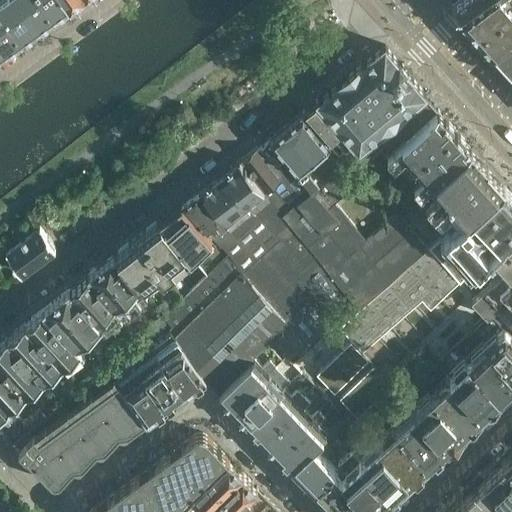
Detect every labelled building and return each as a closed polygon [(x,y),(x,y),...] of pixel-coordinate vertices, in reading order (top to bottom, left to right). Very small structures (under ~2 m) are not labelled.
[(37,29),(15,0),(0,0),(0,11),(21,41),(37,29)] [(53,17),(40,0),(15,0),(37,29),(53,17)] [(69,6),(65,0),(40,0),(53,17),(53,18),(69,6)] [(511,5),(511,0),(456,0),(451,4),(477,32),(511,5)] [(493,49),(494,48),(511,32),(511,5),(477,32),(493,49)] [(21,41),(0,11),(0,46),(5,53),(21,41)] [(511,67),(511,32),(494,48),(511,67)] [(452,120),(448,116),(444,115),(425,94),(426,93),(413,77),(410,73),(409,71),(409,72),(403,65),(404,65),(403,64),(402,64),(399,60),(399,61),(387,47),(385,45),(363,62),(339,82),(320,98),(318,99),(352,140),(359,148),(375,135),(390,152),(388,154),(420,189),(471,145),(467,140),(466,136),(462,131),(458,131),(452,124),(452,120)] [(352,140),(318,99),(305,109),(340,151),(352,140)] [(340,151),(305,109),(303,111),(269,137),(286,157),(313,188),(329,173),(345,160),(345,157),(340,151)] [(359,307),(425,249),(427,246),(397,212),(348,254),(327,229),(339,218),(329,206),(313,188),(286,157),(269,137),(257,147),(239,160),(282,212),(322,262),(301,280),(313,295),(284,320),(307,346),(292,360),(301,370),(344,415),(340,419),(354,434),(399,391),(334,321),(355,302),(359,307)] [(449,227),(504,181),(471,145),(420,189),(417,192),(449,227)] [(282,212),(239,160),(198,192),(243,243),(282,212)] [(360,178),(345,160),(329,173),(346,191),(360,178)] [(346,191),(329,173),(313,188),(329,206),(346,191)] [(428,247),(350,317),(364,333),(373,342),(422,298),(428,306),(464,274),(458,268),(465,262),(471,269),(484,257),(493,267),(502,258),(498,254),(511,241),(511,189),(504,181),(449,228),(440,235),(428,247)] [(322,262),(282,212),(243,243),(198,192),(181,203),(217,244),(227,255),(284,320),(313,295),(301,280),(322,262)] [(86,217),(96,210),(91,203),(81,211),(86,217)] [(211,238),(181,204),(181,203),(168,213),(167,211),(160,217),(161,218),(159,219),(159,220),(158,220),(189,255),(211,238)] [(189,255),(158,220),(158,219),(116,252),(116,253),(115,253),(139,285),(143,290),(189,255)] [(21,273),(55,247),(40,226),(6,251),(21,273)] [(509,266),(511,262),(511,241),(498,254),(502,258),(509,265),(509,266)] [(139,285),(115,253),(87,274),(113,305),(121,299),(128,309),(140,300),(132,290),(139,285)] [(307,346),(284,320),(227,255),(164,316),(172,326),(170,327),(175,335),(205,376),(219,390),(251,359),(267,344),(272,340),(292,360),(307,346)] [(511,262),(509,266),(509,265),(477,294),(474,291),(468,297),(486,318),(491,313),(496,308),(511,293),(511,262)] [(113,305),(87,274),(69,288),(96,318),(107,309),(115,319),(121,314),(113,305)] [(70,338),(96,318),(69,288),(43,308),(23,323),(24,323),(62,365),(81,350),(70,338)] [(511,325),(511,293),(496,308),(511,324),(511,325)] [(511,324),(496,308),(491,313),(506,329),(511,324)] [(511,335),(506,329),(491,313),(486,318),(473,330),(485,343),(467,360),(501,397),(506,392),(511,386),(511,335)] [(62,365),(24,323),(6,337),(44,378),(62,365)] [(205,376),(175,335),(168,340),(177,351),(164,360),(186,390),(193,385),(205,376)] [(44,378),(6,337),(0,341),(0,363),(26,392),(44,378)] [(292,360),(272,340),(267,344),(282,359),(275,365),(281,371),(292,360)] [(186,390),(164,360),(152,369),(144,358),(137,363),(167,404),(186,390)] [(233,405),(275,365),(269,359),(260,368),(251,359),(219,390),(233,405)] [(290,380),(301,370),(292,360),(281,371),(290,380)] [(501,397),(467,360),(449,377),(483,414),(488,409),(501,397)] [(26,392),(0,363),(0,396),(9,406),(26,392)] [(167,404),(137,363),(129,368),(138,379),(125,388),(147,418),(167,404)] [(248,420),(280,389),(271,380),(281,371),(275,365),(233,405),(248,420)] [(128,433),(137,426),(147,418),(125,388),(112,370),(104,375),(113,387),(33,446),(38,452),(30,460),(50,481),(51,482),(52,483),(54,483),(55,484),(57,483),(59,482),(61,481),(74,467),(82,465),(82,466),(97,450),(105,449),(120,433),(128,432),(128,433)] [(483,414),(449,377),(431,394),(465,431),(483,414)] [(263,435),(304,395),(299,389),(289,398),(280,389),(248,420),(263,435)] [(465,431),(431,394),(412,411),(446,447),(465,431)] [(277,450),(309,419),(300,410),(310,401),(304,395),(263,435),(277,450)] [(0,412),(9,406),(0,396),(0,412)] [(31,430),(49,416),(43,410),(25,424),(31,430)] [(313,445),(324,434),(315,425),(325,416),(319,410),(309,419),(277,450),(292,465),(313,445)] [(446,447),(412,411),(395,427),(429,464),(446,447)] [(429,464),(395,427),(377,443),(411,480),(429,464)] [(185,500),(229,458),(208,436),(207,435),(205,433),(203,432),(200,432),(198,432),(196,432),(195,433),(193,434),(133,477),(166,511),(177,502),(180,505),(185,500)] [(411,480),(377,443),(369,451),(360,441),(350,450),(359,460),(393,497),(411,480)] [(335,468),(327,459),(313,445),(292,465),(314,488),(335,468)] [(511,452),(502,461),(511,470),(511,452)] [(208,507),(243,473),(229,458),(185,500),(191,506),(199,497),(208,507)] [(359,460),(343,476),(341,477),(373,511),(376,511),(393,497),(359,460)] [(511,470),(502,461),(484,478),(511,505),(511,470)] [(373,511),(341,477),(343,476),(335,468),(314,488),(336,511),(373,511)] [(232,511),(258,488),(243,473),(208,507),(213,511),(232,511)] [(166,511),(133,477),(92,507),(90,509),(89,511),(88,511),(166,511)] [(511,511),(511,505),(484,478),(466,495),(482,511),(511,511)] [(281,511),(258,488),(232,511),(281,511)] [(19,511),(0,492),(0,511),(19,511)] [(482,511),(466,495),(447,511),(446,511),(482,511)]
